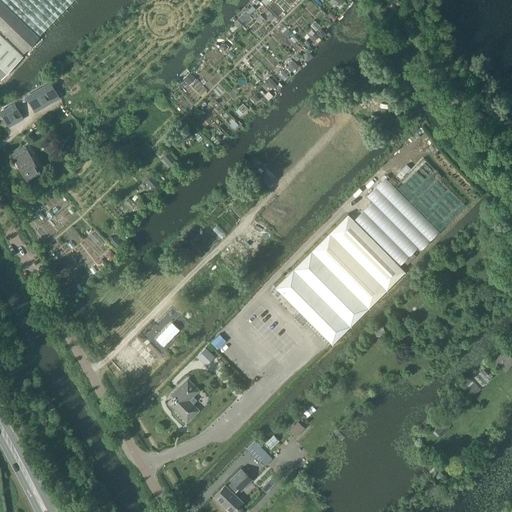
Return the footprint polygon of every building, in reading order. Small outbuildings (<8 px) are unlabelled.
[(1,0),(2,0),(0,1),(0,29),(25,53),(75,0),(1,0)] [(0,34),(0,77),(1,79),(13,66),(12,66),(22,55),(0,34)] [(25,147),(12,154),(26,180),(39,173),(25,147)] [(404,271),(383,250),(347,214),(274,286),(298,310),(293,316),(302,325),(308,320),(331,344),(404,271)] [(170,321),(154,338),(162,346),(178,329),(170,321)] [(205,347),(195,356),(205,365),(214,356),(205,347)] [(511,355),(505,349),(494,362),(504,371),(508,366),(510,367),(511,364),(511,355)] [(171,404),(187,420),(197,410),(192,404),(196,400),(192,396),(197,390),(187,380),(171,395),(173,397),(173,402),(171,404)] [(474,381),(465,391),(471,398),(481,388),(474,381)] [(442,422),(434,430),(441,437),(449,429),(442,422)] [(263,448),(254,457),(260,462),(268,453),(263,448)] [(225,484),(214,495),(231,511),(232,511),(242,502),(233,493),(238,488),(241,490),(252,479),(241,468),(230,479),(231,481),(227,486),(225,484)] [(441,473),(436,477),(440,482),(445,478),(441,473)]
